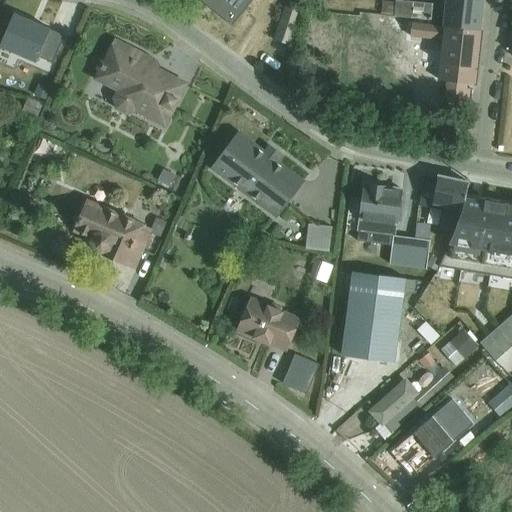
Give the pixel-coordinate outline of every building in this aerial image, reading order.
[(193,0),(195,1),(195,0),(201,0),(205,2),(199,11),(219,27),(235,6),(227,0),(193,0)] [(433,4),(395,0),(395,3),(381,2),(380,14),(431,20),(433,4)] [(484,0),(437,0),(436,18),(443,19),(442,26),(481,31),(482,23),(484,0)] [(289,46),(300,11),(285,6),(274,41),(289,46)] [(14,14),(0,45),(0,47),(36,63),(38,58),(53,64),(65,37),(14,14)] [(475,84),(481,31),(442,26),(404,21),(402,36),(442,41),(438,80),(475,84)] [(116,40),(95,82),(115,92),(112,99),(115,110),(126,115),(135,112),(164,128),(186,85),(151,67),(148,62),(152,59),(151,58),(147,61),(143,59),(145,55),(116,40)] [(470,107),(473,91),(437,87),(436,102),(470,107)] [(43,104),(27,98),(20,116),(36,122),(43,104)] [(212,171),(275,218),(301,183),(275,163),(277,160),(277,156),(271,152),(266,152),(264,155),(238,135),(212,171)] [(162,170),(157,182),(168,188),(174,175),(162,170)] [(455,231),(467,183),(439,177),(431,213),(442,216),(440,228),(455,231)] [(390,266),(410,268),(427,270),(431,238),(415,235),(396,232),(401,190),(364,185),(358,234),(394,239),(390,266)] [(87,199),(73,231),(93,239),(92,241),(94,242),(96,248),(96,250),(101,253),(100,255),(123,265),(135,271),(142,254),(151,234),(160,238),(167,223),(156,218),(151,228),(146,227),(147,225),(87,199)] [(455,233),(439,265),(511,277),(511,206),(465,199),(462,211),(455,233)] [(431,235),(434,221),(422,219),(419,233),(431,235)] [(331,226),(308,224),(305,249),(328,252),(331,226)] [(333,266),(316,259),(309,277),(326,283),(333,266)] [(409,280),(353,272),(342,352),(386,357),(390,319),(404,321),(409,280)] [(301,318),(251,296),(237,330),(254,338),(270,345),(287,352),(301,318)] [(436,341),(445,332),(430,317),(420,327),(436,341)] [(498,327),(511,342),(511,324),(507,319),(498,327)] [(489,335),(505,353),(511,346),(511,342),(498,327),(489,335)] [(449,342),(440,351),(455,367),(479,345),(464,330),(450,343),(449,342)] [(505,353),(489,335),(480,343),(496,361),(505,353)] [(432,346),(408,367),(421,381),(445,360),(432,346)] [(394,434),(454,378),(445,368),(418,392),(407,380),(374,411),(376,413),(375,415),(380,420),(382,420),(384,422),(394,434)] [(511,382),(488,403),(500,417),(511,407),(511,382)] [(437,412),(391,453),(400,464),(399,465),(401,467),(402,466),(406,470),(424,455),(430,462),(458,437),(437,412)] [(384,422),(375,430),(385,441),(394,434),(384,422)]
